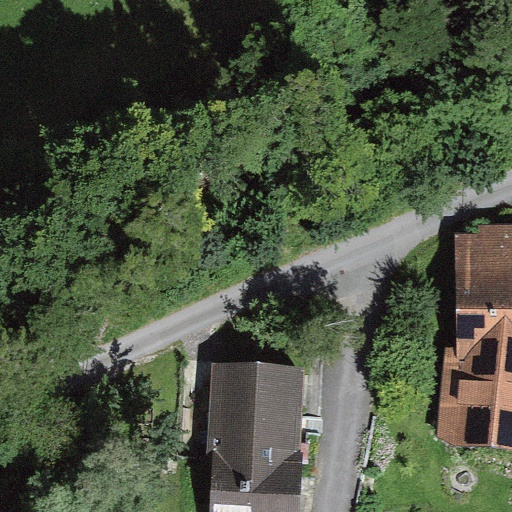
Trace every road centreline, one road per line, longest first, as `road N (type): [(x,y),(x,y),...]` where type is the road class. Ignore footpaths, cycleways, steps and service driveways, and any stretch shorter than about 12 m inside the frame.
road 1 (track): [(42,396),(155,333),(259,303),(372,251)]
road 2 (track): [(372,251),(324,511)]
road 3 (track): [(372,251),(472,197),(511,186)]
